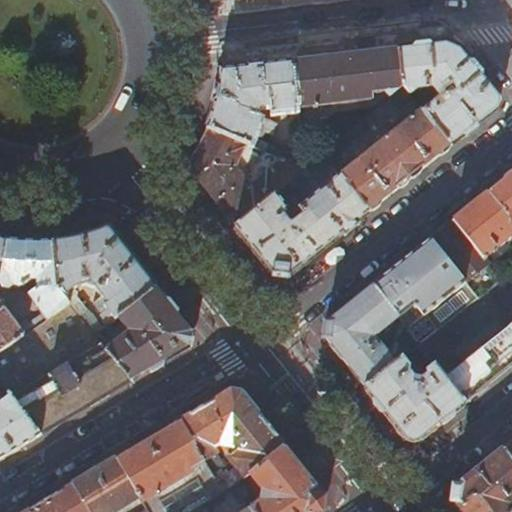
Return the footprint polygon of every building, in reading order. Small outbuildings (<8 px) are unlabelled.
[(447,45),(398,50),(403,87),(410,97),(417,92),(433,90),(441,100),(423,114),(451,148),(496,112),(497,96),(459,50),(447,45)] [(345,57),(292,63),(298,114),(299,118),(305,118),(304,110),(314,108),(314,111),(317,111),(317,108),(371,102),(371,96),(384,94),(391,99),(403,89),(403,87),(398,50),(345,57)] [(246,146),(273,157),(305,170),(306,169),(304,160),(258,140),(260,135),(263,120),(258,118),(259,111),(270,110),(271,117),(298,114),(292,63),(255,67),(220,71),(218,93),(210,122),(207,130),(246,146)] [(341,180),(368,214),(451,148),(423,114),(399,134),(393,127),(371,144),(377,151),(341,180)] [(305,170),(273,157),(271,162),(275,164),(251,186),(247,181),(253,175),(256,168),(251,166),(253,162),(244,159),(242,163),(240,162),(246,146),(207,130),(201,145),(199,148),(197,151),(194,156),(185,167),(186,168),(204,190),(212,200),(234,228),(298,176),(305,170)] [(306,169),(305,170),(298,176),(315,196),(339,178),(328,163),(322,156),(306,169)] [(204,190),(186,168),(180,172),(199,195),(204,190)] [(511,174),(488,194),(511,222),(511,174)] [(289,277),(368,214),(341,180),(339,178),(315,196),(298,176),(234,228),(254,252),(273,276),(289,277)] [(453,223),(484,261),(487,259),(486,258),(508,240),(506,238),(511,233),(511,222),(488,194),(453,223)] [(453,223),(430,241),(477,299),(500,280),(484,261),(453,223)] [(80,236),(53,241),(57,288),(69,304),(91,336),(102,328),(80,298),(75,301),(69,293),(75,289),(86,283),(93,287),(99,296),(92,301),(100,313),(99,314),(107,324),(108,323),(114,319),(157,287),(112,232),(103,229),(80,236)] [(0,353),(69,304),(57,288),(53,241),(28,241),(18,240),(7,239),(1,278),(0,279),(0,353)] [(430,241),(373,287),(398,319),(418,345),(477,299),(430,241)] [(193,333),(157,287),(114,319),(118,325),(122,322),(132,325),(131,333),(126,333),(102,351),(127,385),(190,348),(193,333)] [(398,319),(373,287),(325,325),(324,339),(365,390),(395,365),(384,351),(387,348),(383,342),(379,345),(373,338),(392,323),(398,319)] [(311,327),(337,304),(329,295),(303,318),(311,327)] [(418,345),(398,319),(392,323),(414,349),(419,346),(418,345)] [(102,328),(91,336),(97,343),(98,345),(115,333),(108,323),(107,324),(102,328)] [(511,334),(449,385),(465,405),(511,366),(511,334)] [(57,426),(127,385),(102,351),(98,345),(97,343),(13,396),(42,435),(57,426)] [(427,356),(419,346),(414,349),(410,353),(418,364),(427,356)] [(395,365),(365,390),(385,415),(404,439),(420,440),(465,405),(449,385),(434,365),(426,371),(426,376),(422,379),(421,383),(419,385),(412,384),(411,382),(413,378),(409,373),(410,367),(403,359),(395,365)] [(0,377),(0,459),(42,435),(13,396),(12,394),(1,402),(0,407),(0,409),(1,410),(0,410),(0,387),(3,391),(7,388),(0,377)] [(249,475),(284,447),(243,396),(228,393),(217,400),(180,422),(209,470),(213,467),(209,460),(216,455),(214,450),(220,446),(234,449),(235,451),(227,459),(243,479),(249,475)] [(209,470),(180,422),(118,459),(140,497),(149,511),(192,511),(223,493),(209,470)] [(322,511),(325,497),(284,447),(249,475),(263,492),(268,493),(265,502),(260,502),(250,509),(251,511),(322,511)] [(463,511),(511,511),(511,459),(504,450),(457,487),(456,502),(463,511)] [(115,511),(140,497),(118,459),(73,486),(89,511),(115,511)] [(89,511),(73,486),(28,511),(89,511)]
